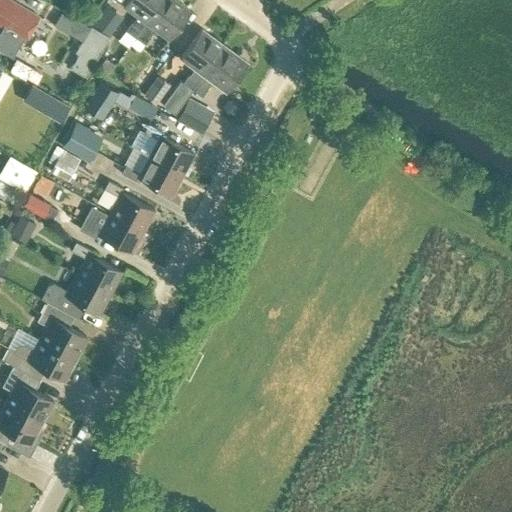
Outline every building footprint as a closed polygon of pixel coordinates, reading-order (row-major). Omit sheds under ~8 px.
[(10,0),(0,0),(0,46),(12,53),(20,40),(24,42),(39,17),(10,0)] [(160,0),(124,0),(122,5),(134,14),(123,29),(133,37),(160,0)] [(175,0),(160,0),(133,37),(141,43),(152,28),(167,39),(189,10),(175,0)] [(105,4),(91,23),(105,33),(119,14),(105,4)] [(77,52),(69,67),(86,76),(107,37),(87,26),(74,50),(77,52)] [(187,73),(182,81),(179,78),(161,103),(173,112),(191,88),(223,45),(200,28),(179,56),(194,67),(189,74),(187,73)] [(133,37),(129,43),(138,50),(142,43),(141,43),(133,37)] [(246,62),(223,45),(191,88),(201,95),(207,88),(205,87),(211,80),(225,90),(246,62)] [(14,55),(6,68),(19,75),(24,78),(31,65),(26,62),(14,55)] [(104,57),(97,66),(106,73),(113,64),(104,57)] [(157,74),(143,94),(154,102),(168,83),(157,74)] [(98,79),(82,104),(100,115),(109,100),(111,97),(115,90),(112,88),(98,79)] [(59,121),(69,104),(44,90),(34,107),(59,121)] [(133,95),(131,98),(127,106),(149,117),(155,106),(133,95)] [(201,132),(211,112),(187,99),(176,118),(201,132)] [(367,113),(359,124),(370,131),(377,120),(367,113)] [(76,121),(62,146),(87,160),(97,141),(83,133),(87,127),(76,121)] [(181,173),(193,151),(162,134),(164,131),(147,122),(143,130),(157,138),(148,155),(181,173)] [(115,162),(128,137),(112,128),(99,154),(115,162)] [(8,154),(0,168),(0,177),(10,182),(21,188),(25,189),(36,169),(8,154)] [(181,173),(148,155),(139,171),(125,163),(120,172),(134,180),(136,176),(170,194),(181,173)] [(50,168),(66,176),(72,165),(56,156),(50,168)] [(107,179),(103,188),(117,195),(108,212),(142,230),(153,208),(120,190),(122,187),(107,179)] [(21,205),(42,216),(49,203),(28,191),(21,205)] [(0,199),(0,211),(8,216),(13,206),(0,199)] [(91,203),(78,228),(80,229),(95,237),(97,234),(130,252),(142,230),(108,212),(91,203)] [(19,214),(9,233),(25,241),(34,222),(19,214)] [(109,291),(121,269),(87,251),(89,248),(74,240),(70,249),(84,256),(75,273),(109,291)] [(51,266),(56,255),(43,248),(38,259),(51,266)] [(0,273),(2,274),(10,260),(0,254),(0,273)] [(66,289),(52,282),(47,283),(40,297),(46,300),(68,313),(72,315),(76,317),(83,305),(98,312),(109,291),(75,273),(66,289)] [(68,313),(46,300),(35,319),(45,325),(38,338),(74,357),(85,335),(67,325),(72,315),(68,313)] [(23,343),(21,346),(16,343),(13,350),(7,346),(1,357),(12,363),(35,375),(40,366),(63,378),(74,357),(38,338),(33,348),(23,343)] [(12,363),(12,364),(0,385),(10,390),(4,401),(40,420),(51,399),(29,386),(35,375),(12,363)] [(40,420),(4,401),(0,408),(0,440),(6,429),(29,441),(30,440),(34,442),(41,430),(38,424),(40,420)]
